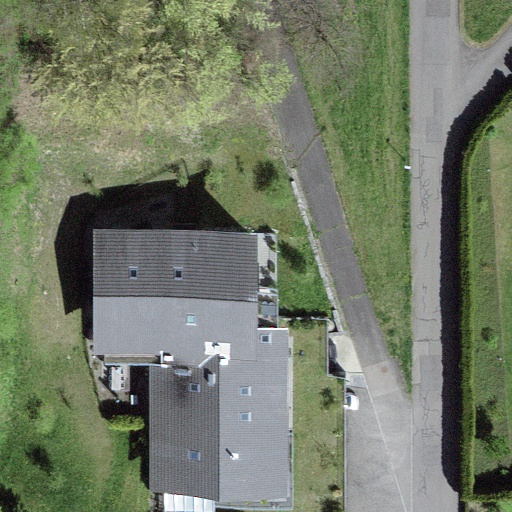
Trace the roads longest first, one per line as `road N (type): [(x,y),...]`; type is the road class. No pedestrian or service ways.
road 1 (residential): [(437,135),(436,511)]
road 2 (residential): [(436,0),(437,135)]
